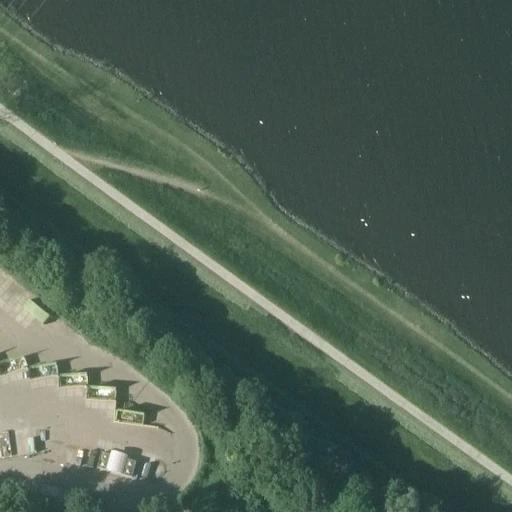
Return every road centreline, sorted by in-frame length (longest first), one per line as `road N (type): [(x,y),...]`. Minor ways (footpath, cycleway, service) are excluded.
road 1 (track): [(0,40),(181,151),(254,218),(511,400)]
road 2 (track): [(254,218),(200,190),(113,163),(74,162)]
